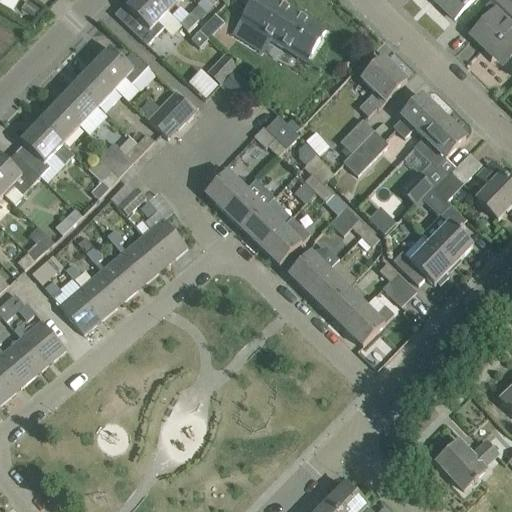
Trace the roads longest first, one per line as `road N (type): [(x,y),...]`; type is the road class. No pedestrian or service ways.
road 1 (residential): [(0,444),(225,254)]
road 2 (residential): [(225,254),(397,407)]
road 3 (residential): [(511,136),(371,0)]
road 4 (unclassified): [(216,125),(165,170),(165,185),(225,254)]
road 5 (residential): [(397,407),(511,286)]
road 6 (residential): [(0,94),(88,0)]
